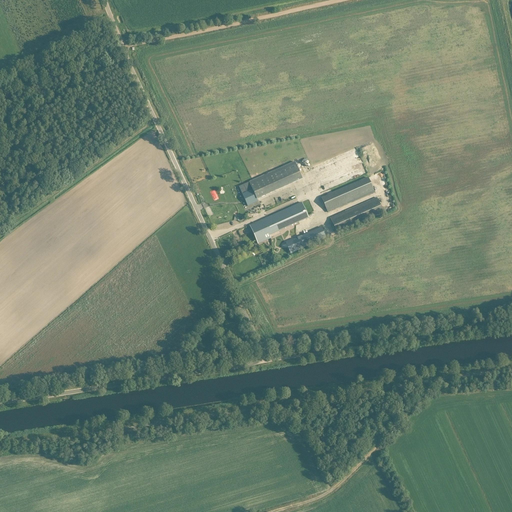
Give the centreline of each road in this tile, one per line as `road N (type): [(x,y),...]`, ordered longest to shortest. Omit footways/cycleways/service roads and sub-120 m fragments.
road 1 (track): [(0,443),(440,375)]
road 2 (unclassified): [(266,361),(103,0)]
road 3 (unclassified): [(0,402),(266,361)]
road 4 (unclassified): [(266,361),(511,323)]
road 5 (track): [(123,47),(338,0)]
road 6 (track): [(273,511),(334,487),(440,375)]
road 7 (track): [(0,226),(155,119)]
road 8 (track): [(110,15),(25,88),(0,95)]
